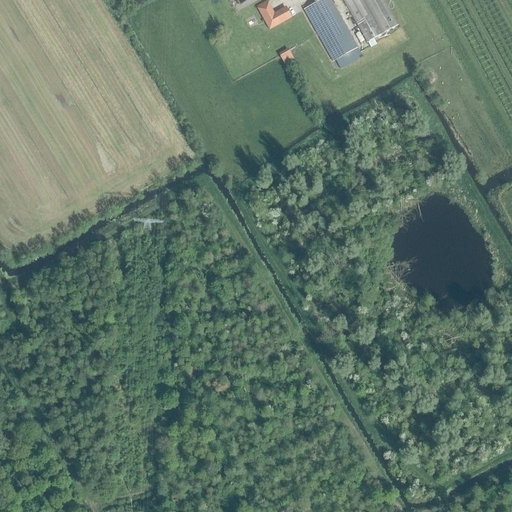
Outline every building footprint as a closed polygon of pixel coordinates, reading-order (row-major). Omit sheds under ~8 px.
[(357,48),(330,0),(322,0),(304,11),(333,62),(357,48)] [(343,0),(356,22),(367,43),(397,26),(382,0),(343,0)] [(291,18),(286,9),(264,21),(269,30),(291,18)] [(373,39),(367,43),(370,48),(376,45),(373,39)] [(284,64),(292,59),(288,51),(279,55),(284,64)]
